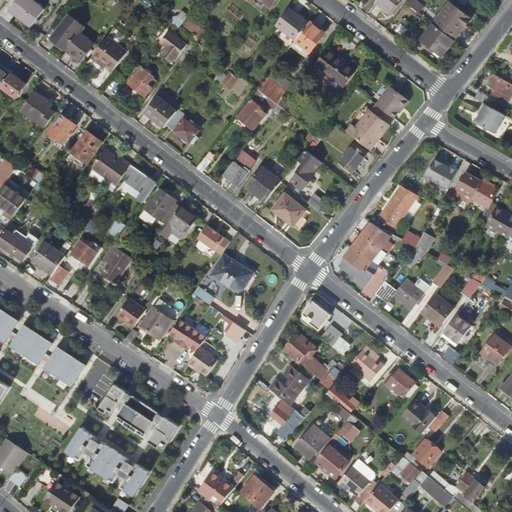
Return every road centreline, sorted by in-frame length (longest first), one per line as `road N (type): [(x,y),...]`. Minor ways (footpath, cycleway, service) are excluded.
road 1 (residential): [(0,31),(308,271)]
road 2 (residential): [(216,414),(0,270)]
road 3 (residential): [(308,271),(511,425)]
road 4 (residential): [(308,271),(425,121)]
road 5 (residential): [(216,414),(308,271)]
road 6 (residential): [(333,511),(216,414)]
road 7 (residential): [(327,0),(447,92)]
